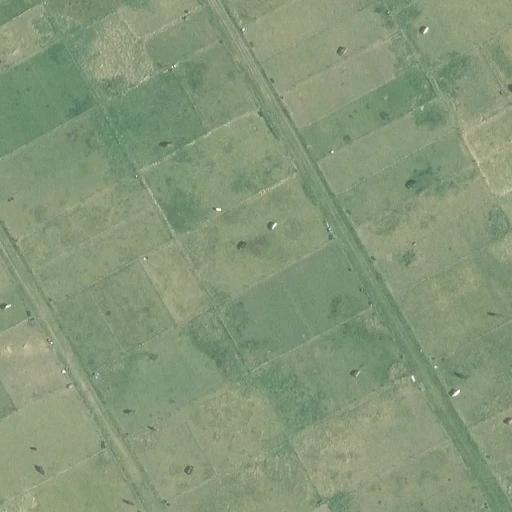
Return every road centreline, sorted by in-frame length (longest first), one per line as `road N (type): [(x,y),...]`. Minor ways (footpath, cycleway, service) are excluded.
road 1 (track): [(502,511),(212,0)]
road 2 (track): [(156,511),(0,236)]
